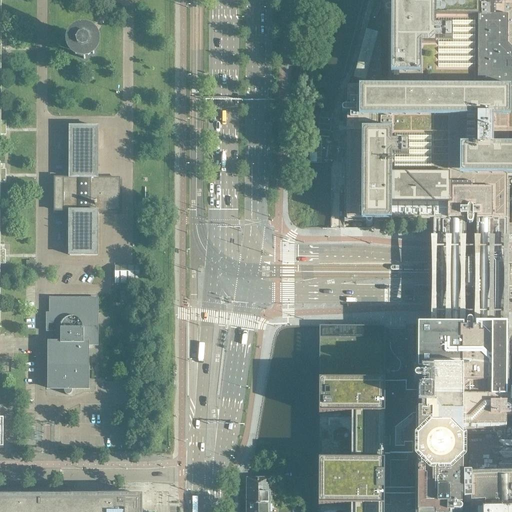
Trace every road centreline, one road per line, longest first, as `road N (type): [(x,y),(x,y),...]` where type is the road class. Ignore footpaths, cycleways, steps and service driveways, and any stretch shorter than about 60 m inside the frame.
road 1 (secondary): [(248,292),(511,294)]
road 2 (secondary): [(511,257),(251,250)]
road 3 (secondary): [(218,0),(213,258)]
road 4 (secondary): [(251,250),(257,0)]
road 5 (secondary): [(213,258),(197,477)]
road 6 (residential): [(197,477),(0,475)]
road 7 (secondary): [(218,477),(248,292)]
